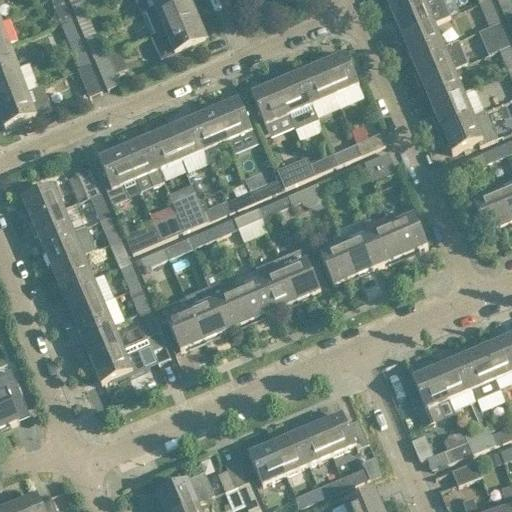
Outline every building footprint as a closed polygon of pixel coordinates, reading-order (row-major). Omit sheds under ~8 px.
[(62,27),(72,23),(62,0),(61,0),(52,4),(62,27)] [(68,0),(76,19),(86,14),(80,0),(68,0)] [(134,0),(141,17),(146,15),(156,11),(181,0),(134,0)] [(156,38),(166,34),(196,21),(187,0),(181,0),(156,11),(146,15),(156,37),(156,38)] [(385,0),(393,18),(424,5),(424,4),(422,0),(385,0)] [(424,5),(393,18),(397,27),(394,28),(400,43),(403,41),(434,28),(434,27),(451,20),(441,0),(433,0),(424,4),(424,5)] [(489,0),(476,0),(480,8),(480,9),(491,4),(489,0)] [(507,24),(511,22),(511,6),(509,0),(500,0),(497,1),(507,24)] [(491,4),(480,9),(485,19),(490,32),(501,27),(491,4)] [(86,42),(96,37),(86,14),(76,19),(86,42)] [(206,45),(196,21),(166,34),(156,38),(156,37),(151,39),(161,63),(175,58),(176,58),(206,45)] [(72,50),(82,46),(72,23),(62,27),(72,50)] [(0,51),(10,48),(1,25),(0,25),(0,51)] [(501,27),(490,32),(500,55),(511,50),(501,27)] [(413,65),(444,51),(444,50),(434,28),(403,41),(413,65)] [(96,37),(86,42),(96,64),(106,60),(96,37)] [(444,51),(413,65),(417,73),(414,74),(420,89),(423,88),(454,74),(454,73),(468,67),(458,44),(444,50),(444,51)] [(79,75),(92,70),(82,46),(72,50),(81,73),(78,74),(79,75)] [(0,78),(19,72),(10,48),(0,51),(0,78)] [(509,78),(511,76),(511,52),(511,50),(500,55),(509,78)] [(106,60),(96,64),(108,94),(121,88),(109,61),(108,58),(106,60)] [(336,99),(360,89),(346,58),(322,68),(336,99)] [(299,78),(313,109),(336,99),(322,68),(299,78)] [(90,101),(103,96),(92,70),(79,75),(90,101)] [(0,105),(28,95),(19,72),(0,78),(0,105)] [(433,111),(464,98),(454,74),(423,88),(433,111)] [(296,133),(319,124),(313,109),(299,78),(289,82),(288,78),(276,83),(277,87),(276,88),(295,133),(296,133)] [(276,88),(252,98),(259,113),(263,122),(266,129),(290,119),(276,88)] [(53,114),(45,90),(28,97),(28,95),(0,105),(0,117),(5,131),(37,120),(53,114)] [(464,98),(433,111),(437,120),(433,122),(438,134),(439,134),(442,133),(473,120),(464,98)] [(229,104),(215,110),(216,114),(229,145),(235,158),(259,148),(253,135),(247,122),(240,104),(230,107),(229,104)] [(201,120),(193,124),(206,155),(211,168),(212,169),(223,165),(217,151),(229,145),(216,114),(215,114),(214,110),(200,116),(201,120)] [(473,120),(442,133),(443,134),(449,149),(453,158),(471,150),(479,147),(481,150),(498,142),(487,115),(484,116),(473,120)] [(193,124),(169,133),(183,165),(188,178),(211,168),(206,155),(193,124)] [(165,187),(160,175),(183,165),(169,133),(146,143),(165,187)] [(363,160),(367,158),(386,150),(380,138),(357,148),(358,150),(363,160)] [(146,143),(123,153),(137,185),(141,196),(154,191),(154,192),(165,187),(146,143)] [(486,171),(487,171),(486,169),(509,159),(504,148),(481,157),(481,158),(486,171)] [(339,170),(363,160),(358,150),(335,160),(339,170)] [(114,211),(130,204),(124,190),(137,185),(123,153),(99,163),(107,182),(112,194),(108,196),(114,211)] [(367,167),(366,167),(372,179),(370,180),(373,188),(397,177),(396,174),(394,169),(389,158),(371,165),(367,167)] [(463,181),(486,171),(481,158),(458,169),(463,181)] [(335,160),(334,159),(311,168),(316,180),(339,170),(335,160)] [(285,193),(316,180),(311,168),(308,162),(278,174),(285,193)] [(372,179),(366,167),(342,177),(347,187),(369,178),(370,180),(372,179)] [(91,202),(101,197),(91,174),(78,179),(88,203),(91,202)] [(323,197),(347,187),(342,177),(319,187),(323,197)] [(255,207),(279,196),(274,185),(250,195),(255,207)] [(329,210),(323,197),(319,187),(288,200),(293,210),(303,206),(304,210),(317,215),(329,210)] [(33,227),(64,214),(54,190),(23,203),(33,227)] [(511,229),(511,228),(511,191),(498,198),(511,229)] [(232,217),(255,207),(250,195),(227,205),(232,217)] [(111,221),(101,197),(91,202),(101,225),(111,221)] [(204,215),(197,198),(174,208),(185,235),(186,236),(209,226),(204,215)] [(487,239),(511,229),(498,198),(474,208),(487,239)] [(263,223),(293,210),(288,200),(288,199),(258,212),(263,223)] [(209,226),(232,217),(227,205),(204,215),(209,226)] [(151,218),(150,218),(155,228),(156,228),(163,244),(185,235),(174,208),(173,208),(151,218)] [(239,233),(263,223),(258,212),(234,222),(239,233)] [(43,250),(74,237),(64,214),(33,227),(43,250)] [(404,260),(428,250),(415,219),(391,229),(404,260)] [(381,270),(404,260),(391,229),(387,220),(364,229),(381,270)] [(111,248),(121,244),(111,221),(101,225),(111,248)] [(216,243),(239,233),(234,222),(211,232),(216,243)] [(362,225),(339,235),(340,239),(345,249),(358,280),(381,270),(364,229),(362,225)] [(139,233),(125,239),(133,257),(163,244),(156,228),(155,228),(139,235),(139,233)] [(193,253),(216,243),(211,232),(188,242),(193,253)] [(74,237),(43,250),(47,259),(43,261),(49,275),(53,273),(84,260),(74,237)] [(334,290),(358,280),(345,249),(340,239),(328,244),(326,248),(330,256),(321,259),(334,290)] [(170,263),(193,253),(188,242),(165,252),(170,263)] [(121,272),(131,268),(121,244),(111,248),(121,272)] [(146,273),(170,263),(165,252),(141,262),(146,273)] [(298,306),(321,296),(303,253),(279,263),(280,264),(298,306)] [(63,296),(94,283),(84,260),(53,273),(63,296)] [(279,263),(256,273),(261,284),(274,316),(298,306),(280,264),(279,263)] [(131,295),(140,290),(131,268),(121,272),(131,295)] [(225,299),(217,280),(212,278),(205,281),(215,304),(228,336),(251,326),(238,294),(225,299)] [(72,319),(103,306),(94,283),(63,296),(72,319)] [(251,326),(274,316),(261,284),(238,294),(251,326)] [(141,318),(150,314),(140,290),(131,295),(141,318)] [(205,345),(228,336),(215,304),(191,314),(205,345)] [(82,343),(113,329),(103,306),(72,319),(82,343)] [(150,341),(160,337),(150,314),(141,318),(150,341)] [(181,356),(205,345),(191,314),(168,324),(181,356)] [(92,366),(123,352),(113,329),(82,343),(92,366)] [(160,337),(148,342),(151,351),(153,355),(166,350),(160,337)] [(123,352),(92,366),(102,390),(119,382),(120,385),(147,374),(139,356),(151,351),(148,342),(123,352)] [(496,384),(511,377),(511,356),(506,343),(483,353),(496,384)] [(501,394),(496,384),(483,353),(460,362),(473,394),(477,402),(478,405),(501,394)] [(450,403),(473,394),(460,362),(437,372),(450,403)] [(425,432),(445,423),(438,408),(450,403),(437,372),(413,382),(420,399),(412,403),(425,432)] [(0,434),(20,426),(17,420),(29,415),(19,392),(12,374),(11,375),(11,376),(0,380),(0,434)] [(492,438),(478,405),(477,402),(473,404),(473,406),(471,407),(482,432),(466,439),(474,458),(474,459),(497,450),(492,438)] [(348,429),(344,419),(320,429),(333,460),(357,450),(359,454),(369,449),(359,425),(348,429)] [(310,470),(333,460),(320,429),(297,438),(310,470)] [(497,450),(511,443),(511,430),(492,438),(497,450)] [(447,454),(444,456),(449,468),(474,458),(466,439),(465,437),(450,438),(444,446),(447,454)] [(287,479),(310,470),(297,438),(273,448),(287,479)] [(263,490),(287,479),(273,448),(250,458),(263,490)] [(511,451),(501,456),(505,466),(511,463),(511,451)] [(491,471),(504,467),(501,458),(488,462),(491,471)] [(238,490),(249,486),(238,463),(226,468),(236,491),(238,490)] [(459,490),(482,481),(477,466),(452,476),(459,490)] [(347,493),(370,483),(365,473),(342,482),(347,493)] [(157,497),(163,511),(189,511),(198,508),(215,501),(205,477),(157,497)] [(324,502),(347,493),(342,482),(319,492),(324,502)] [(247,511),(251,511),(259,509),(249,486),(238,490),(247,511)] [(506,506),(492,510),(492,511),(511,511),(511,490),(502,493),(506,506)] [(300,511),(324,502),(319,492),(295,502),(300,511)] [(383,511),(375,493),(344,507),(346,511),(383,511)] [(40,506),(37,500),(13,510),(14,511),(56,511),(52,501),(40,506)] [(477,511),(474,502),(463,506),(465,511),(492,511),(492,510),(487,511),(477,511)]
